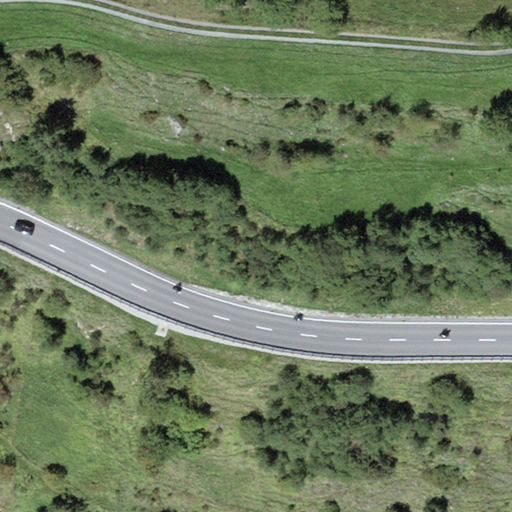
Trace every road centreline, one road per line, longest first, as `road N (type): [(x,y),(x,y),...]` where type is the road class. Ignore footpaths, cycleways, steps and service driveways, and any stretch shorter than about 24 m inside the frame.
road 1 (primary): [(511,339),(271,329),(188,307),(0,222)]
road 2 (track): [(85,0),(212,28),(511,44)]
